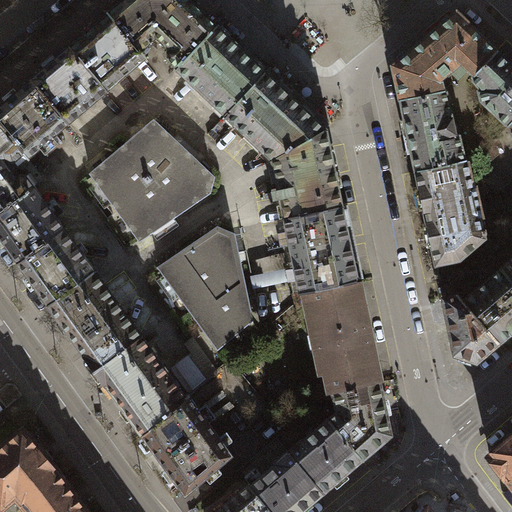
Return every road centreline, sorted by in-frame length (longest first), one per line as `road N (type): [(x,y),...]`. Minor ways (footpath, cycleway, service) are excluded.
road 1 (residential): [(434,455),(353,73)]
road 2 (tertiary): [(26,352),(143,511)]
road 3 (residential): [(223,0),(314,83),(335,86),(353,73)]
